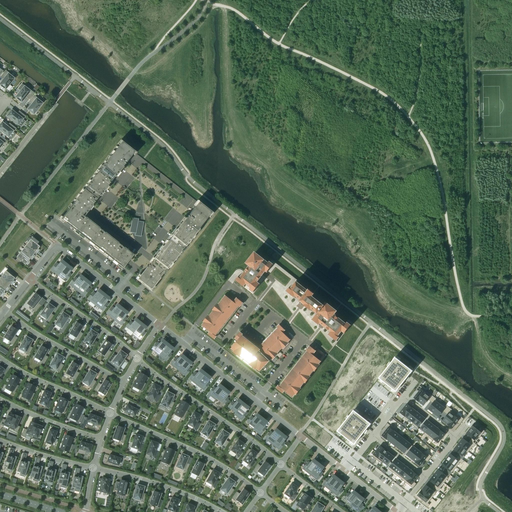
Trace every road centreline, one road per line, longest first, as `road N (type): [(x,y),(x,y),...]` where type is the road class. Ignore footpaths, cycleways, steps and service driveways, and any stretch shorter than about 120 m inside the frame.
road 1 (residential): [(280,463),(136,358)]
road 2 (residential): [(260,493),(209,458),(110,413)]
road 3 (residential): [(123,382),(4,311)]
road 4 (residential): [(223,511),(167,486),(93,467)]
road 5 (residential): [(136,358),(30,279)]
road 6 (residential): [(110,413),(0,356)]
road 7 (residential): [(256,401),(161,325)]
